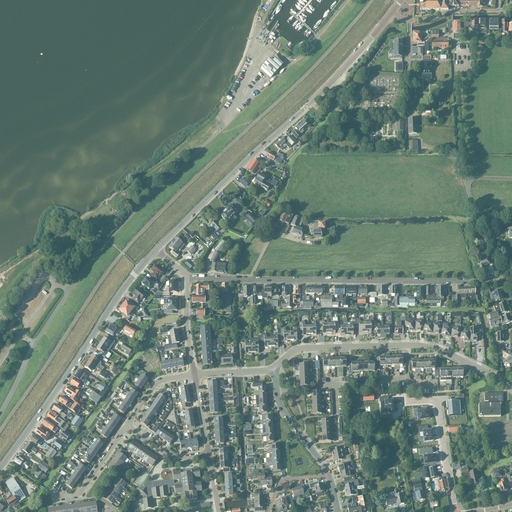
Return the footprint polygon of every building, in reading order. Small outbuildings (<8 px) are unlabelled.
[(420,0),(420,10),(441,10),(441,0),(436,0),(435,0),(424,0),(420,0)] [(440,0),(441,0),(441,10),(448,10),(448,0),(440,0)] [(487,26),(490,26),(490,20),(478,20),(478,30),(487,30),(487,26)] [(490,20),(490,26),(490,30),(498,30),(498,25),(501,25),(501,20),(490,20)] [(461,22),(461,26),(464,27),(464,28),(471,28),(471,29),(476,30),(476,25),(478,25),(478,21),(472,21),(472,23),(461,22)] [(454,22),(453,34),(454,34),(454,40),(461,40),(461,35),(464,35),(464,30),(461,30),(461,26),(461,22),(454,22)] [(421,33),(413,33),(413,42),(417,43),(417,46),(424,47),(424,42),(421,42),(421,33)] [(432,49),(448,48),(448,39),(432,39),(432,49)] [(402,41),(393,41),(393,57),(401,57),(401,54),(402,54),(402,41)] [(271,77),(282,65),(276,59),(273,62),(270,59),(262,68),(271,77)] [(431,62),(421,62),(421,74),(431,74),(431,62)] [(408,119),(408,134),(417,134),(416,119),(408,119)] [(304,132),(301,129),(307,124),(304,120),(295,128),(296,129),(292,133),(296,139),(304,132)] [(278,149),(278,148),(281,151),(284,148),(286,146),(289,149),(296,142),(290,136),(286,140),(287,141),(286,141),(282,137),(274,144),(278,149)] [(273,161),(276,156),(269,152),(266,157),(273,161)] [(252,160),(246,169),(253,174),(257,168),(254,166),(257,163),(253,160),(252,160)] [(256,178),(253,183),(260,187),(265,178),(259,173),(258,176),(256,175),(255,178),(256,178)] [(249,183),(244,178),(239,183),(244,188),(249,183)] [(270,183),(264,180),(260,187),(267,191),(271,184),(275,187),(278,182),(273,179),(270,183)] [(230,206),(220,216),(226,222),(236,212),(238,209),(235,206),(232,208),(233,208),(231,206),(231,207),(230,206)] [(250,214),(245,218),(252,225),(257,221),(250,214)] [(288,226),(293,216),(289,214),(287,217),(282,214),(278,221),(288,226)] [(296,228),(294,227),(292,233),(302,236),(303,230),(299,229),(300,227),(298,226),(300,220),(294,217),(291,225),(296,228)] [(214,234),(220,228),(214,221),(210,225),(212,227),(210,229),(212,232),(209,235),(214,240),(217,237),(214,234)] [(313,231),(313,237),(321,237),(321,231),(321,230),(325,230),(325,223),(318,223),(318,225),(313,225),(313,231)] [(176,238),(169,247),(173,250),(171,254),(177,258),(179,254),(176,252),(177,250),(180,246),(182,243),(176,238)] [(226,273),(227,264),(215,262),(219,255),(219,254),(227,245),(222,241),(214,250),(215,252),(215,253),(214,252),(209,262),(212,262),(210,272),(217,273),(223,274),(224,273),(226,273)] [(190,255),(195,249),(191,246),(187,252),(190,255)] [(488,258),(487,258),(486,256),(485,255),(483,254),(482,254),(479,255),(478,256),(477,258),(477,260),(477,261),(482,276),(489,274),(487,270),(484,271),(483,266),(490,264),(488,258)] [(163,271),(156,265),(155,267),(154,267),(152,269),(152,270),(151,271),(154,273),(151,276),(156,280),(159,277),(163,271)] [(162,285),(159,282),(153,278),(151,281),(146,278),(144,281),(143,280),(141,282),(142,283),(141,284),(149,289),(152,286),(158,290),(162,285)] [(177,293),(177,282),(169,282),(169,290),(166,290),(166,292),(162,292),(162,296),(169,296),(169,293),(177,293)] [(231,292),(228,292),(227,284),(221,285),(221,286),(220,286),(219,287),(219,288),(221,289),(222,293),(222,299),(225,299),(226,314),(231,313),(230,299),(231,299),(231,292)] [(195,296),(201,296),(202,292),(204,292),(204,290),(209,290),(208,285),(196,286),(195,295),(195,296)] [(261,297),(261,293),(260,293),(260,286),(253,286),(253,294),(257,295),(257,297),(261,297)] [(271,294),(271,286),(264,286),(264,293),(262,293),(262,299),(267,299),(267,294),(271,294)] [(291,308),(291,297),(287,297),(287,286),(282,286),(281,297),(284,297),(284,298),(287,298),(286,308),(291,308)] [(301,287),(295,286),(295,297),(292,297),(292,304),(296,304),(296,299),(300,299),(300,295),(301,295),(301,287)] [(243,295),(238,295),(238,303),(243,303),(243,298),(245,298),(250,297),(249,295),(249,291),(249,287),(243,287),(243,291),(243,295)] [(334,295),(338,295),(338,301),(343,301),(343,295),(343,287),(334,287),(334,295)] [(355,295),(355,287),(346,287),(346,295),(355,295)] [(387,296),(387,287),(378,287),(378,296),(387,296)] [(429,287),(426,287),(426,296),(426,307),(440,307),(440,301),(443,301),(443,288),(436,288),(436,300),(434,300),(434,296),(429,296),(429,287)] [(466,288),(458,288),(458,295),(461,294),(462,298),(466,298),(466,294),(468,294),(468,289),(466,289),(466,288)] [(137,289),(133,295),(135,297),(133,299),(138,303),(140,300),(140,301),(145,295),(137,289)] [(496,302),(503,300),(500,291),(489,294),(491,300),(494,298),(495,302),(496,302)] [(303,296),(303,309),(311,309),(311,307),(313,307),(313,300),(309,300),(309,297),(303,296)] [(163,297),(163,305),(178,305),(178,301),(176,301),(176,300),(170,300),(170,297),(163,297)] [(415,297),(399,297),(399,298),(399,307),(408,307),(408,306),(415,306),(415,297)] [(357,304),(357,308),(368,308),(368,304),(365,304),(365,299),(357,299),(357,304)] [(130,312),(134,308),(136,310),(138,307),(133,303),(131,306),(126,302),(125,302),(124,302),(121,305),(130,312)] [(493,306),(495,312),(489,315),(490,319),(498,317),(497,315),(499,314),(499,315),(506,312),(504,303),(493,306)] [(133,314),(130,312),(121,305),(119,309),(120,309),(119,310),(124,314),(122,317),(127,321),(133,314)] [(178,305),(163,305),(163,314),(170,314),(170,311),(176,311),(176,310),(178,310),(178,305)] [(405,320),(405,322),(405,328),(408,328),(408,332),(414,331),(414,321),(410,322),(410,320),(408,320),(408,315),(405,315),(405,320)] [(507,315),(489,320),(491,328),(498,325),(499,323),(500,323),(499,322),(501,321),(502,324),(509,321),(507,315)] [(364,323),(365,333),(371,333),(371,329),(373,329),(373,324),(373,316),(371,317),(371,318),(368,318),(369,323),(364,323)] [(334,330),(337,330),(337,325),(337,319),(332,319),(333,324),(328,324),(329,334),(335,334),(334,330)] [(356,332),(356,329),(355,321),(355,319),(352,319),(353,323),(346,323),(347,337),(353,336),(353,332),(356,332)] [(423,322),(423,319),(418,319),(418,321),(414,321),(414,331),(420,331),(420,327),(423,327),(423,322)] [(299,323),(299,328),(299,329),(302,329),(303,336),(306,336),(306,335),(309,335),(309,326),(304,326),(304,321),(302,322),(299,323)] [(309,326),(309,335),(313,335),(316,335),(315,324),(318,323),(318,321),(315,321),(313,321),(313,326),(309,326)] [(355,321),(356,329),(358,329),(359,333),(365,333),(364,323),(360,323),(360,321),(357,321),(355,321)] [(323,334),(329,334),(328,324),(324,324),(324,322),(319,322),(319,330),(323,330),(323,334)] [(405,328),(405,322),(398,322),(398,323),(394,323),(395,325),(394,325),(395,335),(402,335),(402,330),(405,330),(405,328)] [(432,322),(426,322),(423,322),(423,327),(423,330),(426,330),(426,334),(432,334),(432,322)] [(438,330),(441,330),(441,326),(441,322),(436,322),(432,322),(432,334),(438,334),(438,330)] [(337,330),(338,333),(341,333),(341,337),(347,337),(346,323),(340,323),(340,324),(337,325),(337,330)] [(380,338),(383,338),(382,327),(379,327),(379,323),(373,324),(373,329),(373,332),(376,331),(377,336),(380,335),(380,338)] [(382,327),(383,338),(385,338),(385,335),(389,335),(388,331),(391,331),(391,323),(386,323),(386,327),(382,327)] [(113,337),(118,329),(110,324),(105,331),(113,337)] [(441,330),(441,334),(444,334),(444,338),(450,338),(450,329),(450,325),(445,325),(446,326),(441,326),(441,330)] [(476,325),(469,325),(469,332),(469,342),(476,342),(476,338),(479,338),(482,338),(482,330),(479,330),(476,330),(476,325)] [(133,328),(133,329),(126,326),(124,330),(122,333),(126,335),(127,332),(133,336),(136,330),(133,328)] [(457,334),(460,333),(461,333),(460,330),(460,326),(455,326),(455,328),(450,329),(450,338),(457,337),(457,334)] [(201,335),(209,335),(209,327),(200,328),(201,335)] [(280,330),(280,336),(283,335),(284,342),(287,342),(287,341),(290,341),(290,332),(285,332),(285,327),(283,328),(280,329),(280,330)] [(290,332),(290,341),(293,341),(297,341),(297,334),(300,334),(299,329),(299,328),(296,328),(296,327),(294,327),(294,332),(290,332)] [(271,338),(271,347),(274,347),(278,347),(277,337),(280,337),(280,336),(280,330),(277,330),(277,333),(275,333),(275,338),(271,338)] [(461,333),(460,333),(460,338),(463,338),(463,342),(469,342),(469,332),(465,332),(465,330),(460,330),(461,333)] [(167,339),(178,337),(177,331),(169,332),(170,336),(167,336),(167,339)] [(495,333),(496,342),(504,342),(503,333),(495,333)] [(271,347),(271,338),(266,338),(266,334),(264,334),(264,335),(262,335),(262,334),(261,334),(261,337),(261,342),(264,342),(264,348),(268,348),(268,347),(271,347)] [(210,342),(209,335),(201,335),(201,343),(210,342)] [(179,343),(178,337),(167,339),(168,345),(164,346),(165,351),(177,348),(176,343),(179,343)] [(258,339),(251,339),(252,352),(252,353),(255,353),(255,354),(259,353),(259,352),(258,343),(261,343),(261,342),(261,337),(257,337),(258,339)] [(100,344),(106,348),(108,345),(111,347),(115,342),(109,338),(107,341),(103,338),(100,344)] [(249,353),(252,353),(251,344),(251,339),(245,339),(245,338),(240,338),(240,343),(245,343),(245,354),(249,354),(249,353)] [(210,350),(210,342),(201,343),(202,351),(210,350)] [(105,350),(106,348),(100,344),(97,349),(100,351),(98,354),(104,358),(108,352),(105,350)] [(121,348),(126,352),(125,354),(128,356),(132,350),(124,344),(121,348)] [(211,357),(210,350),(202,351),(202,358),(211,357)] [(511,351),(502,352),(503,363),(511,362),(511,351)] [(232,360),(235,360),(235,354),(231,354),(231,355),(221,356),(221,364),(226,364),(225,363),(232,363),(232,360)] [(88,362),(102,371),(104,368),(100,366),(101,364),(100,363),(99,361),(98,361),(98,360),(92,356),(88,362)] [(402,356),(396,356),(397,367),(399,367),(399,366),(402,365),(402,367),(405,367),(405,360),(402,360),(402,356)] [(211,365),(211,357),(202,358),(203,366),(211,365)] [(385,366),(385,357),(379,357),(379,362),(377,362),(377,371),(380,371),(380,366),(385,366)] [(415,374),(418,374),(417,360),(411,360),(411,364),(409,364),(409,372),(412,372),(412,370),(415,370),(415,374)] [(429,360),(429,373),(431,373),(431,369),(435,369),(435,371),(437,371),(437,369),(437,364),(434,364),(434,360),(429,360)] [(106,374),(102,371),(88,362),(84,368),(91,372),(93,368),(100,373),(99,375),(103,378),(106,374)] [(377,373),(377,371),(377,362),(374,362),(368,362),(368,372),(374,371),(374,372),(375,373),(377,373)] [(357,374),(357,363),(351,363),(351,365),(348,365),(349,375),(351,375),(352,374),(351,372),(354,372),(354,374),(355,374),(357,374)] [(439,369),(437,369),(437,371),(438,378),(440,378),(440,381),(446,381),(445,369),(439,369)] [(80,370),(74,377),(85,385),(88,381),(83,378),(86,374),(80,370)] [(138,381),(144,385),(148,379),(142,375),(140,378),(134,375),(133,377),(138,381)] [(141,390),(144,385),(138,381),(133,377),(131,379),(137,382),(135,386),(141,390)] [(71,381),(70,383),(78,389),(82,384),(74,378),(73,379),(72,379),(71,381)] [(103,391),(106,386),(101,383),(97,388),(103,391)] [(253,394),(266,393),(267,393),(267,391),(267,387),(265,387),(262,387),(262,383),(252,384),(253,388),(258,388),(258,392),(253,392),(253,394)] [(76,390),(75,392),(68,387),(64,392),(71,397),(70,399),(75,403),(81,394),(76,390)] [(123,392),(134,399),(137,394),(132,390),(130,393),(124,389),(123,392)] [(125,400),(130,404),(134,399),(123,392),(121,394),(127,397),(125,400)] [(90,396),(89,399),(96,404),(100,397),(95,393),(92,397),(90,396)] [(491,393),(484,394),(484,404),(478,404),(478,417),(500,417),(500,408),(503,407),(503,394),(491,394),(491,393)] [(156,399),(162,403),(166,399),(160,394),(156,399)] [(80,406),(75,403),(72,407),(70,406),(70,405),(67,403),(69,401),(62,396),(58,401),(65,406),(68,408),(70,410),(75,413),(80,406)] [(385,413),(393,413),(393,412),(393,408),(393,406),(393,405),(393,401),(392,401),(388,401),(387,401),(387,397),(379,397),(379,402),(380,402),(384,402),(385,413)] [(189,400),(189,398),(182,399),(178,400),(178,402),(182,401),(183,405),(181,405),(182,409),(189,408),(188,404),(190,404),(190,403),(191,403),(190,400),(189,400)] [(127,409),(130,404),(125,400),(123,403),(117,399),(116,401),(119,404),(121,405),(127,409)] [(160,406),(162,403),(156,399),(153,404),(159,408),(162,410),(163,408),(160,406)] [(459,401),(447,402),(448,416),(461,415),(459,401)] [(156,413),(159,408),(153,404),(150,409),(156,413)] [(64,419),(66,416),(61,412),(62,409),(55,405),(52,409),(59,414),(58,415),(64,419)] [(123,414),(127,409),(121,405),(118,410),(123,414)] [(147,413),(153,418),(155,419),(156,418),(154,416),(156,413),(150,409),(147,413)] [(417,410),(418,420),(429,418),(428,414),(427,411),(426,412),(426,409),(417,410)] [(66,424),(62,421),(57,417),(58,416),(51,411),(47,416),(54,421),(59,424),(58,426),(62,430),(66,424)] [(107,414),(105,417),(116,424),(120,419),(118,418),(119,416),(115,413),(113,415),(114,415),(112,418),(107,414)] [(151,421),(153,418),(147,413),(143,418),(149,422),(150,422),(152,424),(153,422),(151,421)] [(77,429),(83,421),(76,416),(70,424),(77,429)] [(107,425),(113,429),(116,424),(105,417),(104,419),(109,422),(107,425)] [(149,422),(143,418),(140,423),(146,427),(148,429),(150,427),(147,425),(149,422)] [(45,419),(41,424),(52,431),(55,426),(45,419)] [(104,430),(110,434),(113,429),(107,425),(106,428),(100,424),(99,426),(98,427),(104,430)] [(96,425),(95,427),(97,429),(103,432),(100,435),(106,439),(110,434),(104,430),(98,427),(99,426),(96,425)] [(426,426),(418,427),(419,431),(422,430),(424,441),(433,440),(431,429),(427,430),(426,426)] [(38,428),(35,433),(41,437),(41,438),(45,441),(50,435),(45,432),(44,433),(38,428)] [(155,435),(160,438),(164,432),(159,429),(155,435)] [(60,436),(61,436),(66,441),(69,437),(63,432),(60,436)] [(165,441),(169,435),(164,432),(160,438),(165,441)] [(169,435),(165,441),(170,445),(175,437),(173,435),(172,437),(169,435)] [(39,446),(41,443),(38,441),(39,440),(33,436),(29,440),(35,445),(36,443),(39,446)] [(93,445),(99,449),(103,444),(97,440),(93,445)] [(58,453),(63,446),(56,441),(51,448),(58,453)] [(128,450),(132,452),(138,444),(133,441),(125,452),(126,453),(128,450)] [(37,451),(34,448),(32,447),(27,443),(22,450),(27,454),(30,450),(35,453),(37,451)] [(138,444),(132,452),(136,455),(133,458),(135,459),(143,448),(138,444)] [(332,456),(342,454),(341,451),(345,450),(344,444),(334,446),(335,449),(331,450),(332,456)] [(90,450),(96,454),(99,449),(93,445),(90,450)] [(61,456),(56,453),(48,447),(47,448),(49,450),(45,456),(55,464),(61,456)] [(219,457),(227,456),(227,452),(229,452),(229,447),(220,447),(220,450),(219,450),(219,457)] [(143,448),(135,459),(136,460),(138,457),(142,459),(148,451),(143,448)] [(425,464),(436,463),(435,458),(434,458),(434,455),(432,456),(431,453),(432,453),(431,448),(420,450),(420,454),(427,453),(428,456),(424,457),(425,464)] [(92,459),(96,454),(90,450),(88,453),(83,449),(81,451),(87,455),(92,459)] [(81,451),(79,450),(78,452),(80,453),(85,457),(83,460),(80,458),(79,460),(85,464),(86,463),(89,464),(92,459),(87,455),(81,451)] [(143,465),(144,466),(152,454),(148,451),(142,459),(145,462),(143,465)] [(115,458),(126,466),(127,464),(124,462),(126,458),(118,453),(115,458)] [(152,454),(144,466),(146,467),(148,464),(152,466),(157,458),(152,454)] [(342,457),(342,454),(332,456),(333,462),(341,460),(342,463),(347,462),(351,461),(350,456),(342,457)] [(27,462),(26,463),(17,457),(14,462),(20,466),(23,467),(25,465),(29,468),(31,465),(27,462)] [(125,467),(126,466),(115,458),(111,463),(119,468),(122,465),(125,467)] [(45,473),(50,467),(42,461),(37,467),(45,473)] [(70,461),(68,464),(82,474),(85,469),(83,468),(85,466),(80,462),(79,464),(80,465),(78,468),(72,464),(73,463),(70,461)] [(347,462),(342,463),(342,466),(338,467),(339,473),(349,471),(348,468),(352,467),(351,461),(347,462)] [(227,462),(219,463),(220,469),(223,469),(224,472),(229,472),(229,468),(228,469),(227,465),(231,465),(231,466),(234,466),(234,465),(238,465),(237,462),(227,462)] [(117,472),(119,468),(111,463),(108,468),(119,476),(120,474),(117,472)] [(73,475),(78,479),(82,474),(76,470),(71,466),(69,469),(75,472),(73,475)] [(468,473),(467,469),(467,466),(460,467),(461,474),(468,473)] [(173,480),(143,484),(144,488),(136,489),(138,498),(139,498),(140,505),(143,505),(144,509),(151,508),(150,499),(167,497),(167,494),(170,494),(169,488),(174,487),(175,494),(180,494),(181,501),(197,499),(196,491),(202,491),(200,483),(195,483),(195,478),(200,477),(199,469),(191,470),(180,471),(172,473),(173,480)] [(46,476),(38,470),(34,474),(37,476),(34,479),(38,483),(40,481),(42,482),(46,476)] [(344,482),(344,483),(355,481),(353,473),(350,474),(349,471),(339,473),(341,479),(344,478),(344,481),(344,482)] [(471,480),(472,485),(473,485),(473,486),(476,485),(476,484),(478,484),(477,481),(479,480),(478,476),(479,475),(478,472),(476,472),(475,472),(475,471),(469,472),(470,476),(467,477),(467,481),(468,481),(471,480)] [(142,472),(134,484),(138,487),(146,475),(142,472)] [(65,474),(64,476),(69,480),(75,484),(78,479),(73,475),(71,478),(65,474)] [(272,488),(271,486),(271,478),(265,478),(264,478),(264,475),(257,475),(258,479),(260,479),(261,486),(266,486),(267,488),(268,489),(270,489),(272,488)] [(72,489),(75,484),(69,480),(64,477),(63,479),(68,482),(66,485),(72,489)] [(114,483),(125,491),(126,490),(123,487),(126,484),(117,478),(114,483)] [(445,490),(450,489),(448,480),(443,481),(443,478),(439,479),(441,491),(445,490)] [(13,496),(17,503),(25,498),(13,479),(5,484),(13,496)] [(499,485),(501,492),(502,492),(502,493),(503,493),(504,493),(505,492),(505,491),(508,490),(507,487),(508,487),(507,483),(505,483),(504,479),(501,480),(502,484),(499,485)] [(355,481),(344,483),(342,483),(344,483),(345,486),(344,486),(346,497),(356,495),(357,499),(358,498),(357,490),(364,489),(363,486),(359,487),(357,480),(355,481)] [(319,485),(318,482),(308,484),(310,489),(314,488),(316,494),(324,491),(322,484),(319,485)] [(421,489),(419,482),(413,483),(416,501),(425,500),(423,491),(421,492),(421,489)] [(124,493),(125,491),(114,483),(111,488),(119,494),(121,490),(124,493)] [(299,499),(298,496),(302,495),(303,497),(307,496),(305,490),(302,491),(301,487),(297,488),(292,490),(294,497),(295,500),(299,499)] [(116,497),(119,494),(111,488),(107,493),(120,502),(121,501),(116,497)] [(119,504),(120,502),(107,493),(104,498),(112,504),(114,500),(119,504)] [(262,502),(263,502),(263,497),(258,497),(258,494),(251,494),(251,498),(254,498),(254,508),(262,508),(262,502)] [(402,494),(395,496),(385,498),(387,506),(397,504),(397,505),(404,504),(402,494)] [(10,507),(17,503),(13,496),(6,501),(10,507)] [(285,507),(293,505),(290,496),(280,499),(282,502),(275,504),(277,511),(283,511),(287,511),(285,507)] [(358,498),(357,499),(355,499),(356,505),(347,507),(348,511),(361,511),(360,504),(363,504),(362,498),(358,498)]
